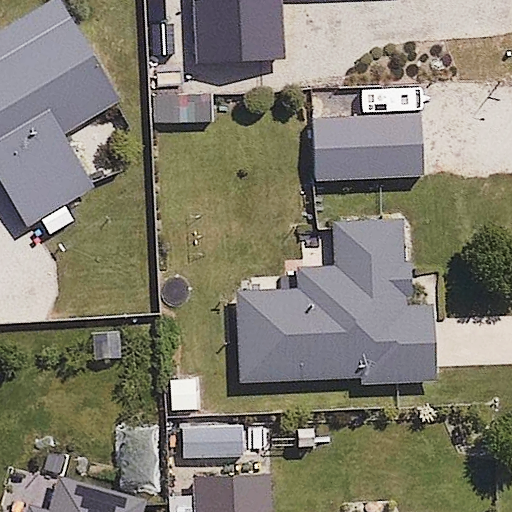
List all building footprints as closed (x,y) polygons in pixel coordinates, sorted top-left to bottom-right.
[(203,0),(208,65),(296,59),(292,0),(203,0)] [(63,7),(0,45),(0,183),(31,234),(104,190),(71,136),(123,105),(63,7)] [(429,116),(315,122),(318,185),(432,180),(429,116)] [(302,292),(241,295),(245,393),(446,385),(443,306),(416,308),(413,223),(347,225),(349,268),(301,270),(302,292)] [(281,511),(280,477),(200,480),(201,511),(281,511)] [(53,511),(33,507),(31,511),(154,511),(156,505),(68,482),(60,511),(53,511)]
